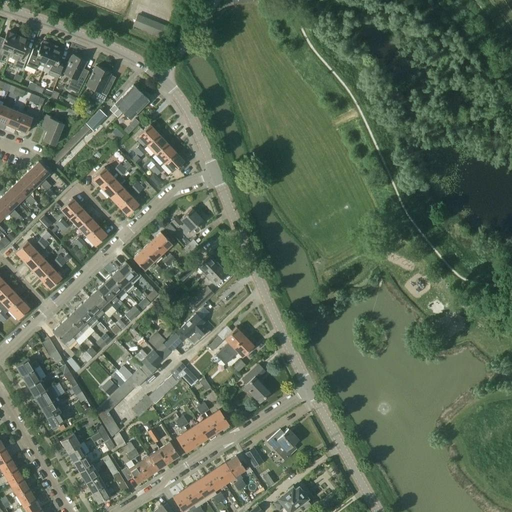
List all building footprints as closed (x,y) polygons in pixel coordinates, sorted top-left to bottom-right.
[(138,14),(133,26),(160,37),(165,25),(138,14)] [(3,54),(10,57),(18,35),(8,31),(5,38),(3,45),(0,44),(0,60),(1,61),(3,54)] [(18,35),(10,57),(15,59),(12,66),(22,69),(28,56),(23,54),(25,47),(28,39),(18,35)] [(38,64),(44,66),(52,46),(42,42),(39,50),(36,56),(30,54),(25,66),(36,70),(38,64)] [(52,46),(44,66),(49,68),(47,75),(58,78),(63,65),(57,63),(62,50),(52,46)] [(63,73),(72,78),(67,88),(78,93),(89,70),(84,68),(87,61),(73,54),(63,73)] [(110,88),(105,86),(111,73),(96,66),(86,85),(95,90),(92,97),(103,102),(110,88)] [(10,85),(0,81),(0,87),(8,91),(10,85)] [(42,92),(44,87),(30,83),(28,88),(42,92)] [(123,111),(142,92),(134,84),(115,104),(123,111)] [(150,99),(142,92),(123,111),(131,119),(150,99)] [(0,109),(0,121),(6,124),(12,109),(2,105),(0,109)] [(76,119),(79,113),(69,108),(66,115),(76,119)] [(6,124),(16,128),(22,113),(12,109),(6,124)] [(106,116),(99,109),(86,123),(93,130),(106,116)] [(33,117),(22,113),(16,128),(26,132),(33,117)] [(55,144),(64,123),(52,119),(53,117),(46,114),(41,127),(47,130),(43,139),(55,144)] [(56,164),(91,129),(86,124),(52,159),(56,164)] [(138,135),(147,145),(159,133),(150,124),(138,135)] [(167,142),(159,133),(147,145),(155,154),(167,142)] [(176,151),(167,142),(155,154),(164,163),(176,151)] [(133,151),(136,155),(143,148),(139,145),(133,151)] [(136,155),(139,158),(145,151),(143,148),(136,155)] [(185,161),(176,151),(164,163),(173,172),(185,161)] [(31,169),(43,182),(45,179),(44,178),(50,172),(39,161),(31,169)] [(113,169),(117,173),(124,167),(120,163),(113,169)] [(150,169),(153,173),(160,167),(156,163),(150,169)] [(93,178),(102,188),(114,176),(105,167),(93,178)] [(124,167),(117,173),(120,176),(126,169),(124,167)] [(153,173),(156,176),(163,170),(160,167),(153,173)] [(39,182),(41,184),(43,182),(31,169),(23,176),(34,188),(39,182)] [(28,193),(34,188),(23,176),(15,183),(27,197),(30,194),(28,193)] [(122,185),(114,176),(102,188),(110,197),(122,185)] [(130,187),(134,191),(140,185),(137,181),(130,187)] [(24,197),(25,199),(27,197),(15,183),(7,191),(18,203),(24,197)] [(131,194),(122,185),(110,197),(119,206),(131,194)] [(140,185),(134,191),(137,194),(143,188),(140,185)] [(13,208),(18,203),(7,191),(0,197),(0,199),(12,212),(14,209),(13,208)] [(140,203),(131,194),(119,206),(128,215),(140,203)] [(61,209),(69,218),(82,206),(73,197),(61,209)] [(8,212),(9,214),(12,212),(0,199),(0,214),(3,218),(8,212)] [(90,215),(82,206),(69,218),(78,227),(90,215)] [(192,230),(192,229),(195,232),(197,233),(200,230),(200,228),(197,225),(203,219),(193,207),(181,219),(183,221),(192,230)] [(99,224),(90,215),(78,227),(86,236),(99,224)] [(181,219),(180,220),(176,216),(171,221),(176,227),(182,222),(183,221),(181,219)] [(55,224),(59,228),(65,222),(62,218),(55,224)] [(59,228),(62,231),(68,225),(65,222),(59,228)] [(107,233),(99,224),(86,236),(95,245),(107,233)] [(163,252),(173,243),(161,231),(152,240),(163,252)] [(36,242),(40,246),(46,240),(43,236),(36,242)] [(72,242),(76,246),(82,240),(79,236),(72,242)] [(198,244),(193,239),(183,248),(188,254),(198,244)] [(40,246),(43,249),(49,243),(46,240),(40,246)] [(78,249),(85,243),(82,240),(76,246),(78,249)] [(154,260),(163,252),(152,240),(143,248),(154,260)] [(15,252),(24,261),(36,250),(28,241),(15,252)] [(145,269),(154,260),(143,248),(134,257),(145,269)] [(45,259),(36,250),(24,261),(33,270),(45,259)] [(170,253),(166,256),(173,263),(176,260),(170,253)] [(53,261),(57,264),(63,258),(60,254),(53,261)] [(198,266),(207,275),(219,263),(215,260),(216,259),(216,257),(213,254),(211,254),(210,254),(198,266)] [(166,256),(163,259),(169,266),(173,263),(166,256)] [(63,258),(57,264),(60,268),(66,262),(63,258)] [(53,267),(45,259),(33,270),(41,279),(53,267)] [(126,261),(119,268),(131,281),(133,283),(142,275),(139,272),(138,273),(126,261)] [(228,272),(219,263),(207,275),(215,284),(228,272)] [(180,284),(196,269),(191,264),(176,280),(180,284)] [(158,265),(154,268),(160,274),(164,271),(158,265)] [(62,277),(53,267),(41,279),(50,288),(62,277)] [(124,288),(131,281),(119,268),(111,275),(127,291),(124,288)] [(111,275),(104,282),(120,298),(127,291),(111,275)] [(0,284),(0,300),(1,301),(13,289),(5,280),(0,284)] [(104,282),(97,289),(109,301),(112,305),(120,298),(104,282)] [(190,304),(196,310),(213,294),(207,287),(190,304)] [(1,301),(9,310),(22,298),(13,289),(1,301)] [(109,301),(97,289),(90,296),(105,312),(112,305),(109,301)] [(144,291),(142,293),(150,301),(158,294),(154,289),(148,295),(144,291)] [(98,319),(105,312),(90,296),(82,303),(98,319)] [(30,307),(22,298),(9,310),(18,319),(30,307)] [(145,298),(138,304),(143,309),(150,302),(145,298)] [(82,303),(75,310),(91,326),(98,319),(82,303)] [(134,305),(130,309),(136,315),(140,311),(134,305)] [(204,306),(197,313),(196,312),(180,328),(189,337),(195,331),(200,336),(209,328),(203,322),(205,321),(202,319),(210,312),(204,306)] [(130,309),(124,315),(131,321),(136,315),(130,309)] [(439,321),(446,332),(464,320),(456,309),(439,321)] [(84,333),(91,326),(75,310),(68,317),(84,333)] [(68,317),(61,323),(76,340),(84,333),(68,317)] [(69,347),(76,340),(61,323),(53,331),(69,347)] [(169,326),(162,334),(166,338),(173,330),(169,326)] [(216,354),(221,359),(246,336),(237,326),(225,338),(228,342),(216,354)] [(105,332),(101,336),(107,343),(111,338),(105,332)] [(156,350),(163,358),(183,340),(175,332),(156,350)] [(156,349),(165,340),(160,334),(150,343),(156,349)] [(107,343),(101,336),(96,342),(101,348),(107,343)] [(212,350),(222,340),(218,336),(208,346),(212,350)] [(254,344),(246,336),(221,359),(225,364),(238,352),(242,356),(254,344)] [(49,355),(51,353),(57,350),(49,338),(41,343),(49,355)] [(91,346),(87,350),(92,356),(96,352),(91,346)] [(142,349),(134,357),(140,364),(142,363),(146,358),(155,351),(153,349),(147,354),(142,349)] [(92,356),(87,350),(81,356),(87,361),(92,356)] [(163,359),(155,352),(155,351),(146,358),(154,367),(155,366),(163,359)] [(80,368),(71,357),(66,361),(75,372),(80,368)] [(17,365),(23,376),(35,368),(39,365),(36,360),(32,363),(29,358),(17,365)] [(156,368),(155,366),(154,367),(146,358),(142,363),(152,373),(156,368)] [(245,364),(240,359),(233,367),(238,372),(245,364)] [(179,381),(182,379),(178,374),(186,366),(181,361),(170,372),(172,373),(179,381)] [(142,363),(140,364),(138,367),(147,377),(148,376),(148,377),(152,373),(142,363)] [(270,391),(257,378),(265,370),(258,363),(241,379),(246,383),(244,385),(259,401),(270,391)] [(126,379),(130,376),(132,374),(123,366),(118,371),(126,379)] [(147,377),(138,367),(135,370),(136,371),(134,372),(143,381),(147,377)] [(23,376),(29,386),(42,378),(35,368),(23,376)] [(123,383),(126,379),(117,370),(110,377),(119,386),(123,383)] [(132,374),(130,376),(137,383),(138,385),(143,381),(134,372),(132,374)] [(172,373),(167,378),(174,385),(179,381),(172,373)] [(134,387),(137,383),(130,376),(126,379),(134,387)] [(29,386),(35,396),(53,386),(52,385),(47,388),(42,378),(29,386)] [(167,378),(163,381),(170,389),(174,385),(167,378)] [(205,390),(210,386),(205,378),(199,382),(205,390)] [(123,383),(130,390),(134,387),(126,379),(123,383)] [(109,380),(106,383),(114,391),(117,387),(109,380)] [(163,381),(160,385),(167,393),(170,389),(163,381)] [(119,386),(126,394),(130,390),(123,383),(119,386)] [(167,393),(160,385),(156,389),(163,396),(167,393)] [(35,396),(41,406),(54,399),(59,396),(53,386),(35,396)] [(123,397),(126,394),(119,386),(116,390),(123,397)] [(156,389),(152,392),(159,400),(163,396),(156,389)] [(119,401),(123,397),(116,390),(112,393),(119,401)] [(155,404),(159,400),(152,392),(148,396),(154,402),(153,402),(155,404)] [(115,405),(119,401),(112,393),(108,397),(115,405)] [(150,405),(153,402),(154,402),(148,396),(146,394),(142,398),(150,405)] [(112,408),(115,405),(108,397),(104,401),(112,408)] [(142,398),(139,401),(146,409),(150,405),(142,398)] [(41,406),(48,417),(60,409),(54,399),(41,406)] [(104,401),(99,406),(104,414),(109,411),(112,408),(104,401)] [(139,401),(135,405),(143,413),(146,409),(139,401)] [(206,412),(209,409),(204,402),(201,404),(206,412)] [(201,415),(206,412),(201,404),(196,407),(201,415)] [(139,417),(143,413),(135,405),(131,409),(139,417)] [(95,410),(102,421),(111,416),(108,411),(109,411),(104,414),(99,406),(95,410)] [(67,420),(60,409),(48,417),(54,427),(67,420)] [(218,430),(228,423),(219,409),(208,416),(218,430)] [(102,421),(105,426),(114,420),(111,416),(102,421)] [(208,416),(198,423),(207,437),(218,430),(208,416)] [(180,428),(185,425),(180,418),(175,421),(180,428)] [(105,426),(108,430),(117,425),(114,420),(105,426)] [(198,423),(187,430),(197,444),(207,437),(198,423)] [(119,429),(117,425),(108,430),(111,437),(119,429)] [(154,442),(160,439),(152,427),(146,431),(154,442)] [(98,432),(102,438),(108,435),(105,429),(98,432)] [(267,441),(272,446),(275,450),(281,444),(287,450),(290,454),(296,448),(293,444),(298,439),(288,429),(284,433),(280,429),(267,441)] [(197,444),(187,430),(177,437),(186,451),(197,444)] [(118,448),(125,442),(119,432),(113,438),(118,448)] [(61,440),(67,450),(80,443),(74,433),(61,440)] [(109,451),(115,447),(110,438),(103,442),(109,451)] [(131,441),(127,444),(135,457),(139,455),(131,441)] [(170,441),(159,449),(168,462),(179,455),(170,441)] [(67,450),(74,461),(86,453),(80,443),(67,450)] [(127,444),(122,447),(131,460),(135,457),(127,444)] [(0,463),(11,457),(5,447),(0,450),(0,463)] [(254,466),(262,461),(253,448),(245,453),(254,466)] [(158,469),(168,462),(159,449),(149,455),(158,469)] [(74,461),(80,471),(92,464),(86,453),(74,461)] [(101,458),(108,469),(114,465),(107,454),(101,458)] [(149,455),(138,462),(147,476),(158,469),(149,455)] [(234,476),(245,469),(236,455),(225,462),(234,476)] [(0,463),(0,465),(5,475),(17,467),(11,457),(0,463)] [(138,462),(128,469),(126,466),(120,470),(127,480),(133,477),(137,483),(147,476),(138,462)] [(224,483),(234,476),(225,462),(215,469),(224,483)] [(80,471),(86,482),(98,474),(92,464),(80,471)] [(108,469),(114,479),(120,475),(114,465),(108,469)] [(5,475),(11,485),(23,477),(17,467),(5,475)] [(213,489),(224,483),(215,469),(205,476),(213,489)] [(86,482),(92,492),(104,485),(98,474),(86,482)] [(117,481),(119,484),(124,481),(120,475),(114,479),(116,482),(117,481)] [(203,496),(213,489),(205,476),(194,483),(203,496)] [(11,485),(17,495),(29,488),(23,477),(11,485)] [(241,478),(238,481),(242,488),(246,485),(241,478)] [(238,481),(233,484),(238,491),(242,488),(238,481)] [(193,503),(203,496),(194,483),(184,489),(193,503)] [(111,496),(104,485),(92,492),(98,503),(111,496)] [(291,486),(278,498),(272,502),(279,511),(285,506),(289,511),(292,511),(299,507),(302,511),(311,503),(306,498),(307,497),(298,486),(293,489),(291,486)] [(17,495),(23,505),(35,498),(29,488),(17,495)] [(182,510),(193,503),(184,489),(173,497),(182,510)] [(220,491),(216,494),(221,501),(225,499),(220,491)] [(216,494),(212,497),(217,504),(221,501),(216,494)] [(23,505),(27,511),(34,511),(42,508),(35,498),(23,505)] [(173,511),(167,503),(163,506),(167,511),(173,511)]
